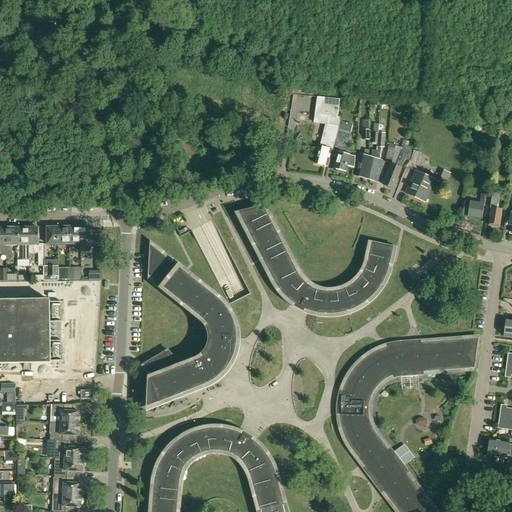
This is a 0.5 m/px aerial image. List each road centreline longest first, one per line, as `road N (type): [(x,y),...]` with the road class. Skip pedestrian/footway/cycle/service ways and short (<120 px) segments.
road 1 (residential): [(500,251),(346,191),(282,181),(128,215)]
road 2 (unclassified): [(114,511),(128,215)]
road 3 (residential): [(472,457),(500,251)]
road 4 (residential): [(128,215),(0,213)]
